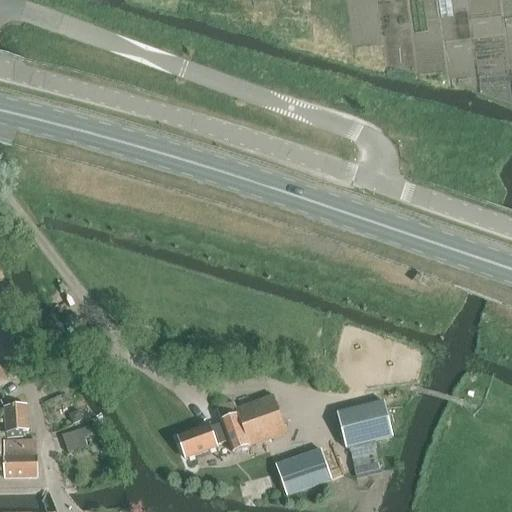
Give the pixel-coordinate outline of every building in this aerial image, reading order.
[(210,426),(178,438),(186,460),(218,449),(217,447),(228,442),(232,454),(249,448),(287,434),(273,397),(236,411),(233,403),(216,410),(222,425),(211,429),(210,426)] [(337,414),(346,449),(392,437),(383,402),(337,414)] [(27,407),(4,409),(6,433),(7,433),(7,440),(23,438),(22,432),(28,432),(27,407)] [(68,455),(88,448),(85,439),(102,433),(97,425),(62,437),(68,455)] [(4,444),(5,477),(5,480),(38,479),(37,443),(4,444)] [(276,467),(287,498),(332,482),(321,451),(276,467)] [(377,454),(353,460),(357,480),(381,475),(377,454)]
